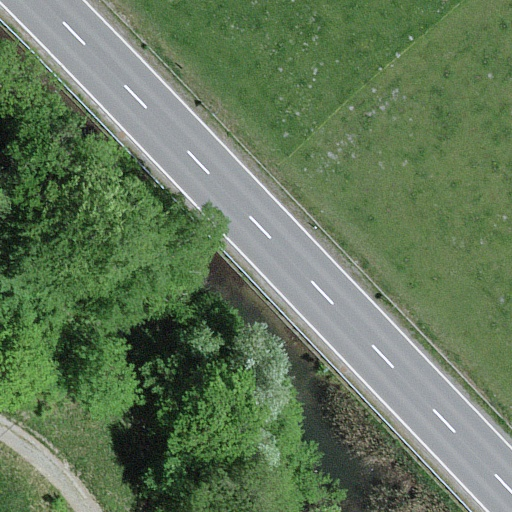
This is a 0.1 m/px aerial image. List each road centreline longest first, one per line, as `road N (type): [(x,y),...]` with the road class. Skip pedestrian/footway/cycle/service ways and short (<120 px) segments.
road 1 (primary): [(511,493),(36,0)]
road 2 (track): [(89,511),(53,467),(0,426)]
